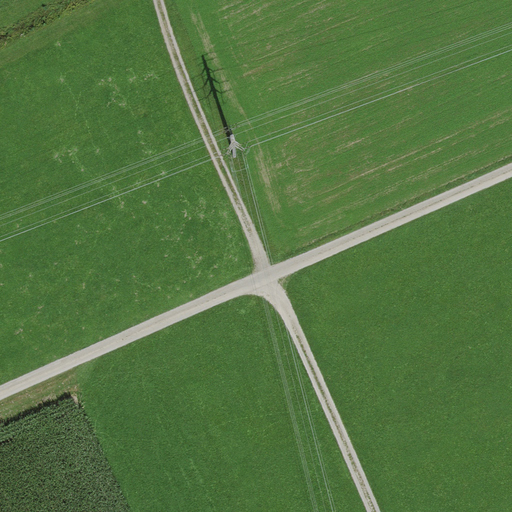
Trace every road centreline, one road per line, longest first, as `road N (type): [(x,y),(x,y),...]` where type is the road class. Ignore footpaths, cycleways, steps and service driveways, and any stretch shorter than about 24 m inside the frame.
road 1 (track): [(0,397),(511,173)]
road 2 (track): [(159,0),(269,279),(374,511)]
